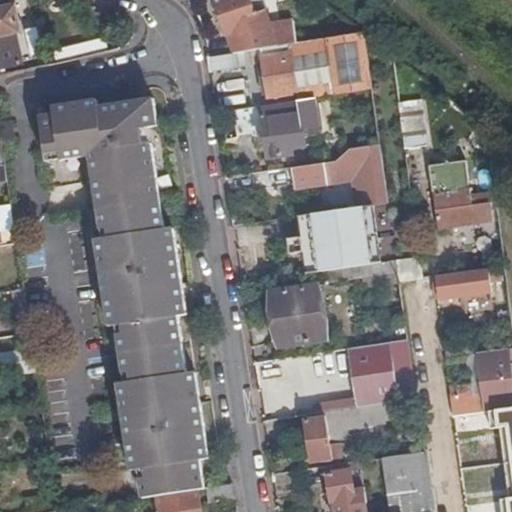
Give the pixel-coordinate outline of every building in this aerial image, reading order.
[(0,11),(10,10),(8,0),(5,0),(0,1),(0,11)] [(265,51),(301,46),(298,25),(274,28),(263,0),(219,0),(217,1),(237,56),(242,55),(265,51)] [(0,72),(26,67),(21,45),(24,44),(23,35),(24,35),(19,7),(10,10),(0,11),(0,72)] [(376,90),(368,35),(301,46),(265,51),(267,63),(273,98),(301,94),(303,103),(319,100),(376,90)] [(267,63),(265,51),(242,55),(244,67),(267,63)] [(242,55),(237,56),(211,60),(213,74),(244,69),(244,67),(242,55)] [(221,107),(249,101),(243,79),(216,86),(221,107)] [(143,486),(145,502),(198,494),(194,467),(203,466),(194,409),(183,411),(181,399),(172,400),(172,394),(191,392),(189,379),(180,380),(172,323),(181,322),(179,309),(169,311),(167,293),(176,292),(167,235),(159,236),(146,149),(139,149),(137,134),(143,134),(152,133),(147,100),(91,108),(93,113),(94,113),(95,120),(88,121),(88,119),(78,120),(76,104),(55,108),(56,115),(42,117),(49,162),(63,161),(64,167),(93,162),(97,189),(101,216),(104,236),(111,235),(112,244),(105,245),(100,246),(112,332),(118,332),(125,331),(126,342),(120,342),(125,378),(132,377),(133,387),(126,388),(121,389),(134,477),(141,476),(148,475),(150,485),(143,486)] [(322,129),(319,100),(303,103),(264,109),(272,160),(296,156),(295,150),(309,148),(306,131),(322,129)] [(93,113),(91,108),(90,102),(76,104),(78,120),(88,119),(88,121),(95,120),(94,113),(93,113)] [(423,102),(402,105),(408,151),(430,149),(423,102)] [(21,144),(18,124),(4,126),(7,146),(21,144)] [(139,149),(146,149),(143,134),(137,134),(139,149)] [(392,205),(383,146),(351,151),(339,162),(296,169),(298,190),(356,182),(361,209),(376,207),(392,205)] [(63,161),(49,162),(50,169),(64,167),(63,161)] [(501,223),(498,197),(474,200),(468,164),(433,168),(442,232),(501,223)] [(0,186),(11,185),(8,168),(0,169),(0,186)] [(101,216),(97,189),(90,190),(94,217),(101,216)] [(383,248),(376,207),(361,209),(328,214),(302,219),(305,239),(292,241),(294,257),(307,255),(311,277),(332,273),(361,269),(367,269),(378,267),(375,249),(383,248)] [(0,234),(0,250),(20,247),(14,208),(0,209),(0,219),(3,234),(0,234)] [(104,236),(105,245),(112,244),(111,235),(104,236)] [(385,266),(383,248),(375,249),(378,267),(385,266)] [(423,262),(400,266),(401,276),(402,286),(417,283),(427,282),(425,272),(423,262)] [(367,269),(368,279),(401,276),(400,266),(399,264),(385,266),(378,267),(367,269)] [(361,269),(332,273),(333,285),(355,282),(354,276),(362,275),(361,269)] [(505,283),(503,270),(442,280),(443,286),(437,287),(439,304),(485,296),(491,294),(495,294),(493,284),(505,283)] [(369,290),(402,286),(401,276),(368,279),(369,290)] [(280,350),(331,342),(322,287),(272,295),(280,350)] [(22,338),(34,337),(27,292),(16,294),(22,338)] [(169,311),(179,309),(176,292),(167,293),(169,311)] [(118,332),(120,342),(126,342),(125,331),(118,332)] [(419,402),(410,343),(352,352),(359,401),(323,407),(324,416),(375,408),(375,409),(419,402)] [(449,361),(476,357),(474,343),(446,346),(449,361)] [(0,381),(40,376),(39,371),(35,351),(0,356),(0,381)] [(511,368),(509,351),(479,357),(485,399),(452,404),(454,419),(496,413),(511,410),(511,368)] [(125,378),(126,388),(133,387),(132,377),(125,378)] [(183,411),(194,409),(191,392),(172,394),(172,400),(181,399),(183,411)] [(324,416),(307,418),(314,466),(345,461),(343,447),(333,449),(331,436),(377,429),(375,409),(375,408),(324,416)] [(511,443),(511,410),(496,413),(498,426),(501,445),(511,443)] [(498,426),(496,413),(454,419),(456,432),(498,426)] [(426,456),(425,446),(411,448),(412,458),(426,456)] [(358,456),(360,465),(363,465),(384,462),(412,458),(411,448),(358,456)] [(428,511),(434,511),(426,456),(412,458),(384,462),(390,511),(428,511)] [(352,466),(327,470),(332,505),(333,505),(334,511),(368,511),(367,505),(368,504),(366,489),(356,491),(353,473),(352,466)] [(474,472),(479,504),(488,503),(488,511),(503,511),(498,469),(474,472)] [(141,476),(143,486),(150,485),(148,475),(141,476)] [(213,506),(238,502),(236,489),(210,492),(213,506)] [(61,511),(59,496),(28,500),(29,511),(61,511)] [(203,511),(201,497),(159,503),(160,511),(203,511)] [(488,511),(488,503),(479,504),(479,511),(488,511)]
